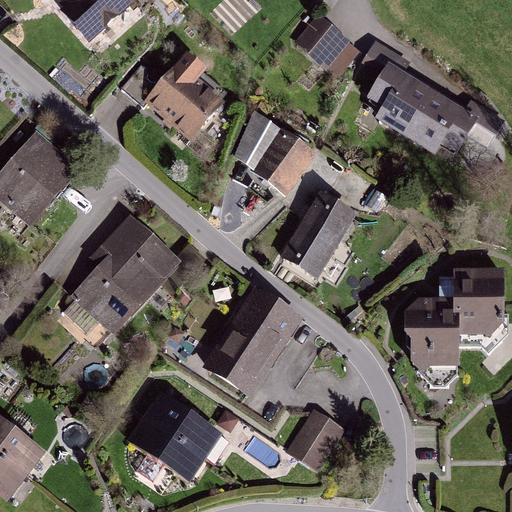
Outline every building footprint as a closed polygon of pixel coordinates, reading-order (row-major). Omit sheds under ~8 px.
[(53,0),(64,12),(60,16),(90,48),(134,7),(128,0),(53,0)] [(362,56),(320,18),(294,45),(340,80),(362,56)] [(412,66),(377,44),(363,68),(385,80),(369,104),(385,114),(377,126),(437,162),(445,150),(460,160),(472,143),(489,152),(506,125),(473,104),(468,111),(407,73),(412,66)] [(211,76),(188,59),(163,87),(142,70),(122,92),(144,110),(146,108),(193,147),(227,107),(201,87),(211,76)] [(319,159),(255,114),(234,163),(287,202),(319,159)] [(81,175),(37,138),(0,178),(0,204),(32,232),(81,175)] [(321,198),(280,265),(319,287),(358,220),(321,198)] [(184,270),(130,221),(91,263),(102,274),(77,302),(120,341),(184,270)] [(457,305),(421,305),(408,317),(408,350),(414,354),(413,369),(434,391),(447,391),(460,381),(459,373),(462,373),(463,350),(484,350),(490,357),(511,338),(511,318),(509,318),(508,276),(456,275),(457,305)] [(303,324),(254,293),(204,374),(253,404),(303,324)] [(224,441),(159,399),(127,447),(193,489),(224,441)] [(346,435),(313,414),(287,454),(320,475),(346,435)] [(46,457),(0,421),(0,502),(10,509),(46,457)]
